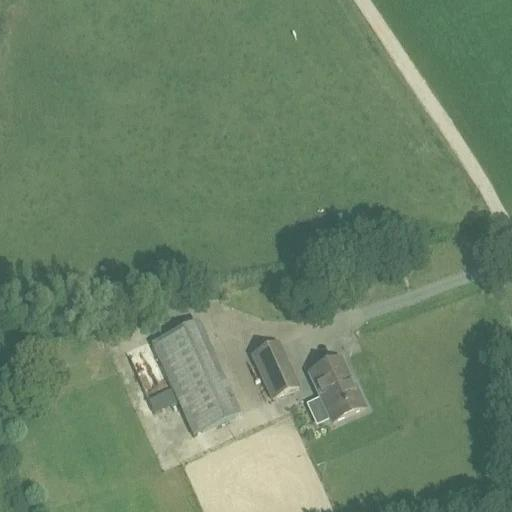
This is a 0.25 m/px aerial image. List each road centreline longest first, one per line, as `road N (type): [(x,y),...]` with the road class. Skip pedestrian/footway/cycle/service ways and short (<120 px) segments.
road 1 (track): [(359,0),(472,166),(511,248)]
road 2 (track): [(511,263),(307,337)]
